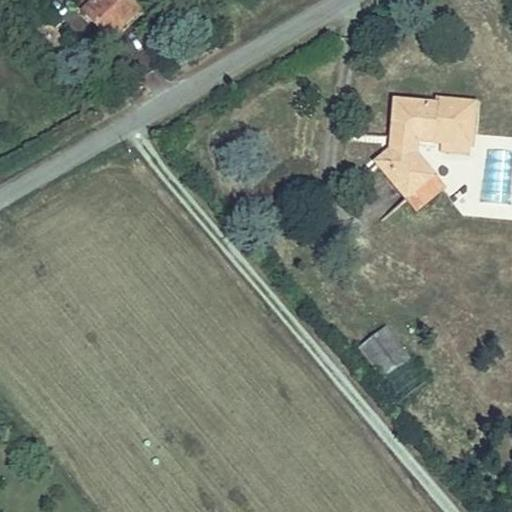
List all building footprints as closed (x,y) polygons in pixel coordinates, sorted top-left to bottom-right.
[(71,0),(81,10),(92,0),(71,0)] [(92,0),(81,10),(106,38),(142,6),(136,0),(92,0)] [(401,95),(399,145),(383,157),(412,194),(439,173),(420,150),(422,132),(452,134),(480,136),(485,95),(443,90),(442,97),(401,95)] [(450,146),(478,149),(480,136),(452,134),(450,146)] [(511,203),(511,178),(511,152),(486,152),(484,202),(511,203)] [(384,322),(360,342),(385,373),(410,352),(384,322)]
